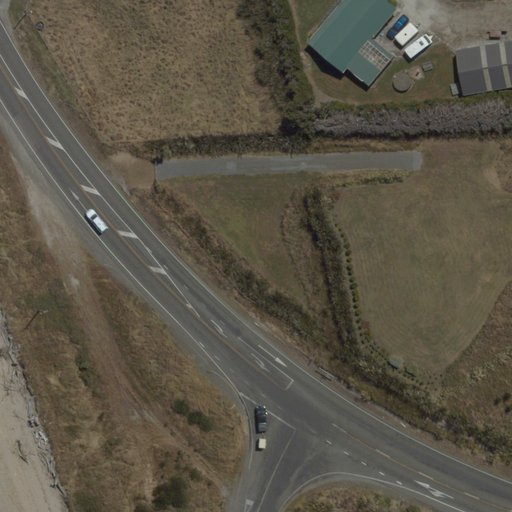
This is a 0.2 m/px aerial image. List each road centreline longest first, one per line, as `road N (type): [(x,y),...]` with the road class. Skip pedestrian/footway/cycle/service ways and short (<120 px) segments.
road 1 (secondary): [(0,63),(48,142),(148,267),(307,408)]
road 2 (secondary): [(307,408),(424,475),(511,511)]
